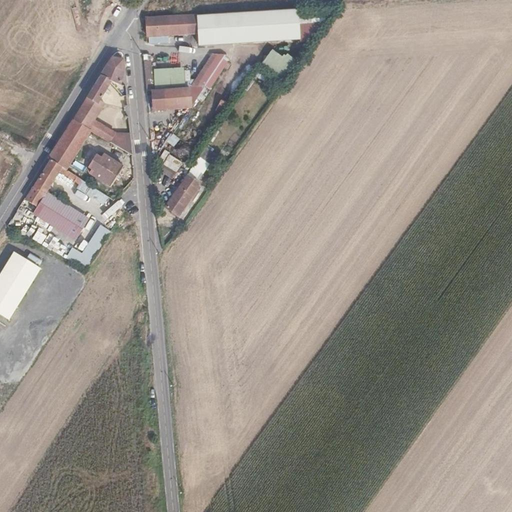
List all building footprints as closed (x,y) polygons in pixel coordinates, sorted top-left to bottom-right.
[(93,1),(91,0),(83,0),(76,13),(83,17),(93,1)] [(198,45),(234,43),(300,38),(299,9),(256,12),(197,15),(198,36),(198,45)] [(198,36),(197,15),(147,19),(148,37),(198,36)] [(294,60),(271,46),(260,64),(283,77),(294,60)] [(210,90),(228,58),(213,49),(195,81),(210,90)] [(112,58),(100,76),(113,85),(114,83),(125,88),(125,71),(123,62),(125,60),(122,59),(112,58)] [(146,93),(149,93),(154,93),(152,61),(144,61),(146,93)] [(113,85),(100,76),(74,119),(91,130),(135,157),(133,136),(118,134),(97,121),(107,105),(102,102),(113,85)] [(154,93),(149,93),(150,109),(190,106),(189,90),(154,93)] [(91,130),(74,119),(47,160),(50,162),(62,170),(64,172),(91,130)] [(164,151),(157,163),(175,172),(181,160),(164,151)] [(124,169),(104,156),(101,161),(97,158),(91,168),(95,171),(92,174),(112,187),(124,169)] [(62,170),(50,162),(26,200),(37,208),(46,195),(62,170)] [(198,178),(187,171),(166,202),(179,212),(193,193),(189,190),(198,178)] [(86,221),(46,195),(37,208),(34,213),(75,239),(86,221)] [(80,252),(72,247),(66,256),(85,269),(109,231),(98,224),(80,252)] [(37,269),(10,252),(0,269),(0,315),(6,319),(37,269)]
